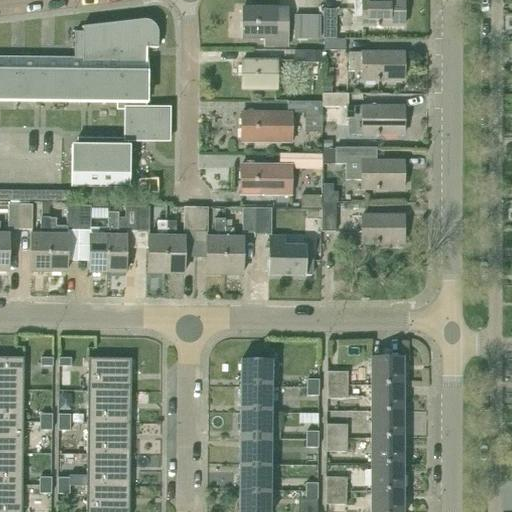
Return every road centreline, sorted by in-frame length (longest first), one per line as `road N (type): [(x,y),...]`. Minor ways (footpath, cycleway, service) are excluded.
road 1 (tertiary): [(451,322),(451,0)]
road 2 (residential): [(451,322),(189,319)]
road 3 (residential): [(188,195),(188,0)]
road 4 (residential): [(187,511),(189,319)]
road 5 (residential): [(189,319),(0,315)]
road 6 (tertiary): [(451,511),(451,345)]
